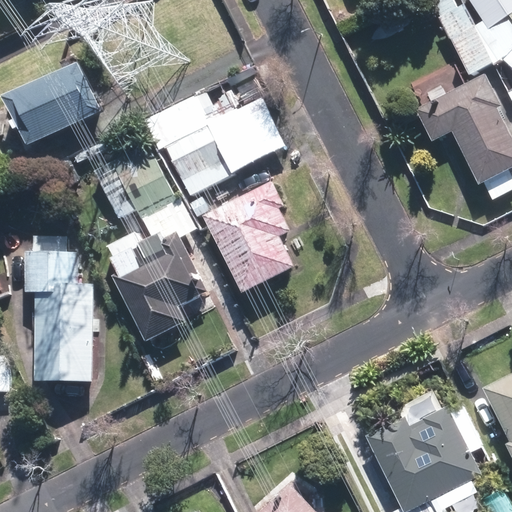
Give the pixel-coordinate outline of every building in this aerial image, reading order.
[(498,66),(478,29),(468,8),(464,11),(458,0),(436,0),(446,20),(444,21),(456,44),(456,43),(474,78),(498,66)] [(511,0),(473,0),(489,23),(478,29),(498,66),(499,68),(511,59),(511,0)] [(31,152),(104,115),(80,67),(7,105),(31,152)] [(246,103),(266,93),(258,76),(237,87),(246,103)] [(456,136),(482,190),(486,188),(495,204),(511,195),(511,135),(501,113),(505,111),(489,79),(420,114),(436,146),(456,136)] [(193,197),(238,175),(212,124),(227,117),(213,89),(154,119),(193,197)] [(114,160),(141,213),(177,193),(151,141),(114,160)] [(243,292),(297,265),(282,234),(292,229),(281,207),(287,204),(274,180),(204,215),(243,292)] [(212,210),(205,195),(190,202),(198,217),(212,210)] [(134,244),(111,256),(119,271),(113,274),(148,342),(189,320),(181,305),(210,291),(178,230),(167,235),(164,229),(140,241),(143,248),(137,250),(134,244)] [(95,381),(96,282),(80,282),(80,249),(29,249),(28,291),(38,292),(38,381),(95,381)] [(0,390),(12,390),(12,358),(0,357),(0,390)] [(511,452),(511,371),(484,385),(511,439),(511,440),(507,443),(511,452)] [(367,434),(405,511),(403,511),(441,511),(435,498),(483,474),(449,405),(412,424),(408,414),(367,434)] [(258,511),(320,511),(317,510),(292,482),(258,511)]
